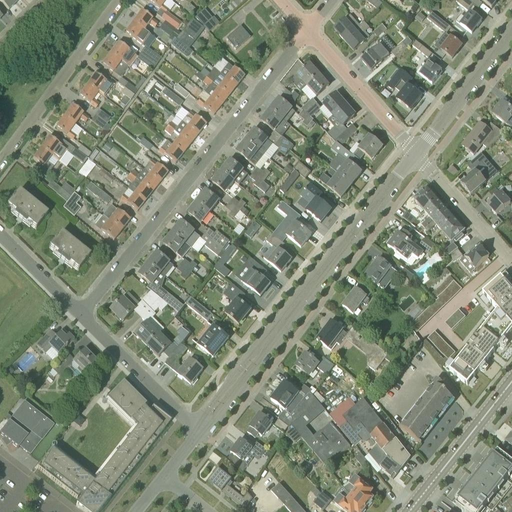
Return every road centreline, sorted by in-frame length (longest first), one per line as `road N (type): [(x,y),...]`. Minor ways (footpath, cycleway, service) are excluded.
road 1 (residential): [(81,315),(305,29)]
road 2 (residential): [(286,321),(417,153)]
road 3 (residential): [(0,161),(117,0)]
road 4 (residential): [(417,153),(305,29)]
road 5 (residential): [(200,430),(81,315)]
road 6 (secondary): [(409,511),(511,381)]
road 7 (residential): [(417,153),(511,32)]
road 8 (residential): [(511,262),(417,153)]
road 9 (residential): [(286,321),(215,400),(200,430)]
road 10 (residential): [(200,430),(286,321)]
